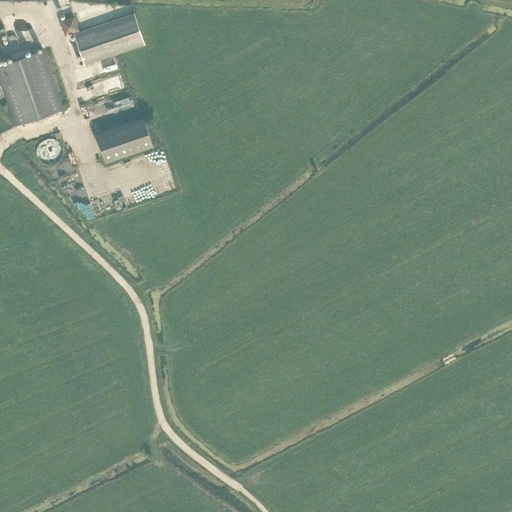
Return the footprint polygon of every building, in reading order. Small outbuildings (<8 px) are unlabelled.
[(61,16),(66,30),(81,25),(76,11),(61,16)] [(145,44),(134,12),(73,33),(84,64),(145,44)] [(0,79),(16,125),(63,109),(42,49),(0,64),(0,79)] [(106,99),(107,111),(131,111),(131,98),(106,99)] [(153,145),(143,117),(96,133),(106,162),(153,145)] [(44,163),(48,164),(53,164),(57,163),(60,160),(62,156),(63,151),(62,147),(60,143),(57,140),(52,138),(48,138),(44,140),(40,142),(38,145),(37,149),(37,154),(38,158),(41,161),(44,163)]
